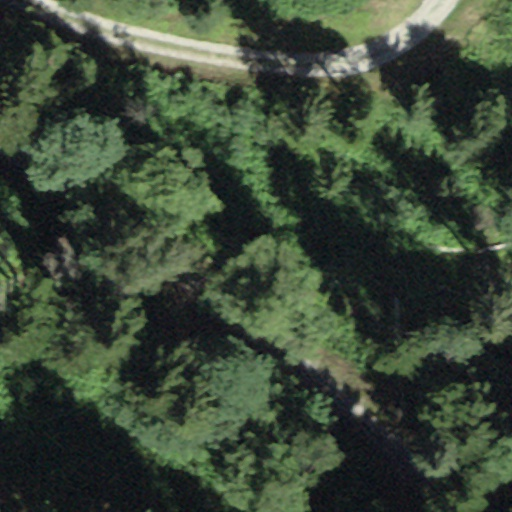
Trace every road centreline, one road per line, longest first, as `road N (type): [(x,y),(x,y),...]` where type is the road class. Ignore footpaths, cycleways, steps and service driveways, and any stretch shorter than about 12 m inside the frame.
road 1 (track): [(0,145),(363,417),(442,511)]
road 2 (track): [(439,0),(384,45),(334,60),(249,58),(157,41),(44,0)]
